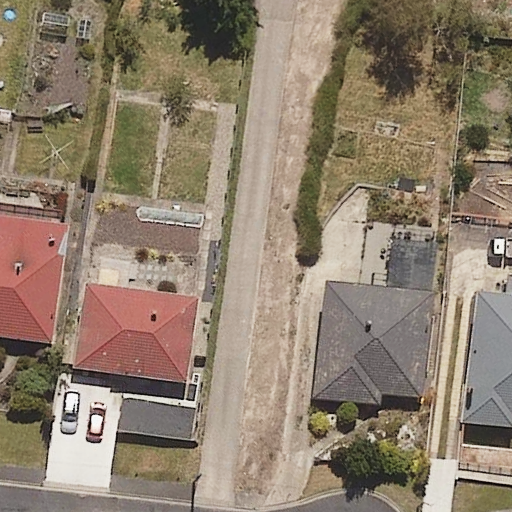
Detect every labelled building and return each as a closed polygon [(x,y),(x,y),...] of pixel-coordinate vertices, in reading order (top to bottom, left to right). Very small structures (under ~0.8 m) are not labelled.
[(0,338),(47,343),(59,227),(0,220),(0,338)] [(511,228),(476,225),(457,423),(511,428),(511,228)] [(418,398),(425,265),(360,262),(359,289),(317,287),(311,401),(376,404),(376,395),(418,398)] [(181,383),(192,302),(79,287),(68,368),(181,383)] [(117,428),(121,384),(84,381),(81,425),(117,428)]
